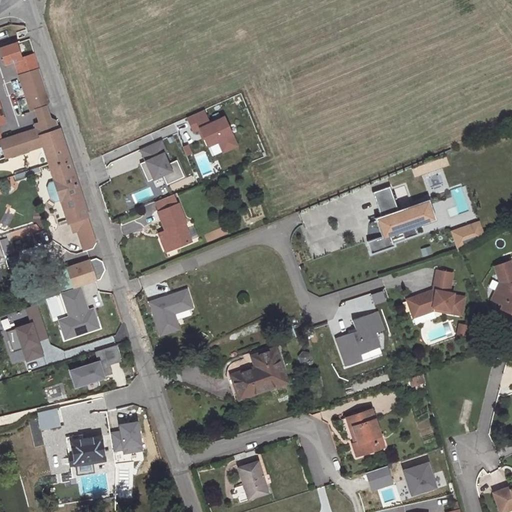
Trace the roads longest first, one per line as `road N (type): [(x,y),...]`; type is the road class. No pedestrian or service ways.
road 1 (unclassified): [(22,0),(179,463)]
road 2 (residential): [(179,463),(298,426),(310,431),(322,468)]
